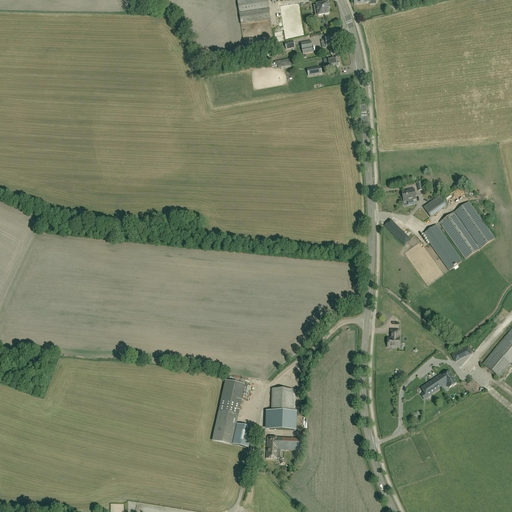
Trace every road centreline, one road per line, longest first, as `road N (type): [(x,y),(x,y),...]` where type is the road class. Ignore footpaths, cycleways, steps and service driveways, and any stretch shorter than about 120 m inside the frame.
road 1 (tertiary): [(366,321),(370,192),(358,57),(340,0)]
road 2 (tertiary): [(394,511),(366,427),(366,321)]
